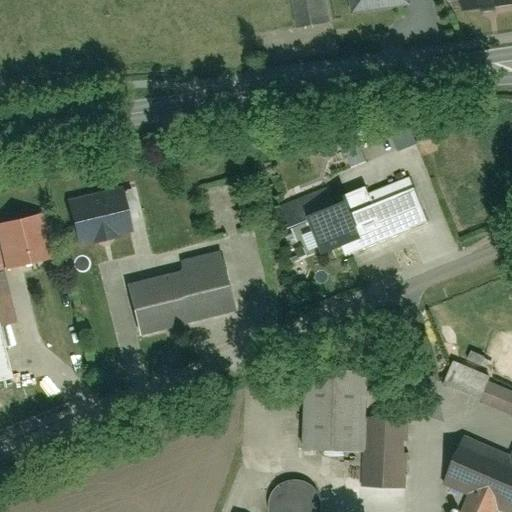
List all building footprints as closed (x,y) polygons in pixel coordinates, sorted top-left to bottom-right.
[(330,0),(289,0),(295,31),(334,25),(330,0)] [(351,0),(353,12),(410,5),(409,0),(351,0)] [(511,0),(463,0),(464,11),(511,8),(511,0)] [(309,215),(326,258),(427,219),(410,175),(309,215)] [(71,203),(78,244),(136,233),(129,192),(71,203)] [(0,223),(0,229),(4,266),(47,262),(43,219),(0,223)] [(128,282),(140,335),(239,313),(227,259),(128,282)] [(0,301),(0,383),(17,380),(0,301)] [(511,386),(449,364),(438,395),(511,421),(511,386)] [(366,511),(405,511),(406,419),(372,419),(372,366),(308,366),(307,454),(367,455),(366,511)] [(443,491),(468,500),(463,511),(511,511),(511,448),(464,432),(443,491)] [(269,502),(270,511),(322,511),(319,492),(306,482),(288,481),(275,490),(269,502)]
